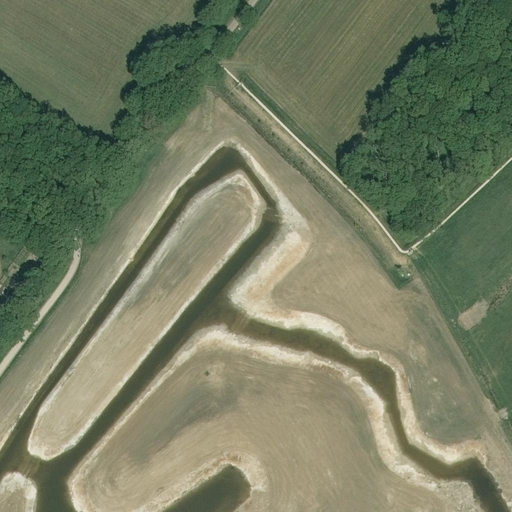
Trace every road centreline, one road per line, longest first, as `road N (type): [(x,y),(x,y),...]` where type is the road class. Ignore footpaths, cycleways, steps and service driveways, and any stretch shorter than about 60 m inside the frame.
road 1 (track): [(210,53),(133,138),(72,229)]
road 2 (track): [(72,229),(78,254),(62,288),(0,372)]
